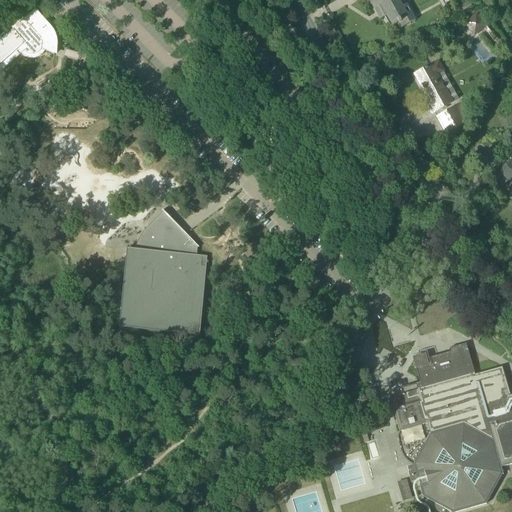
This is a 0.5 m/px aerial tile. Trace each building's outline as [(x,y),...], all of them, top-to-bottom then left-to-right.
[(370,0),(369,1),(376,13),(382,10),(384,13),(382,14),(389,27),(389,28),(398,23),(401,28),(415,21),(411,15),(407,17),(397,0),(370,0)] [(468,0),(467,0),(458,5),(462,11),(472,6),(468,0)] [(55,46),(55,45),(55,43),(54,35),(50,29),(36,13),(35,13),(34,11),(35,10),(27,17),(26,17),(24,19),(23,18),(22,17),(10,28),(10,29),(11,28),(12,30),(8,33),(7,34),(8,34),(3,38),(2,38),(2,39),(0,40),(0,68),(2,70),(1,71),(1,72),(22,53),(26,56),(31,57),(36,56),(40,54),(43,50),(44,50),(43,49),(44,45),(55,46)] [(487,26),(476,14),(464,24),(474,37),(487,26)] [(426,68),(424,69),(414,75),(427,99),(424,101),(432,114),(452,103),(437,76),(444,72),(438,62),(426,68)] [(445,112),(455,129),(465,123),(456,106),(445,112)] [(511,182),(511,183),(507,191),(511,194),(511,162),(509,160),(499,173),(509,180),(511,182)] [(137,241),(134,250),(126,249),(118,329),(199,337),(207,257),(196,256),(197,247),(198,248),(184,233),(183,235),(176,228),(178,227),(162,211),(161,211),(162,212),(148,226),(142,233),(137,241)] [(474,375),(466,346),(466,344),(448,349),(448,350),(451,349),(451,352),(425,359),(427,364),(415,367),(420,383),(415,384),(417,390),(390,397),(393,407),(392,407),(399,431),(431,422),(434,433),(430,434),(413,464),(415,471),(408,473),(411,483),(418,480),(425,504),(439,511),(445,511),(446,510),(449,511),(458,511),(486,504),(503,474),(501,467),(511,464),(511,395),(510,396),(502,367),(474,375)] [(402,368),(406,359),(382,348),(377,357),(402,368)]
